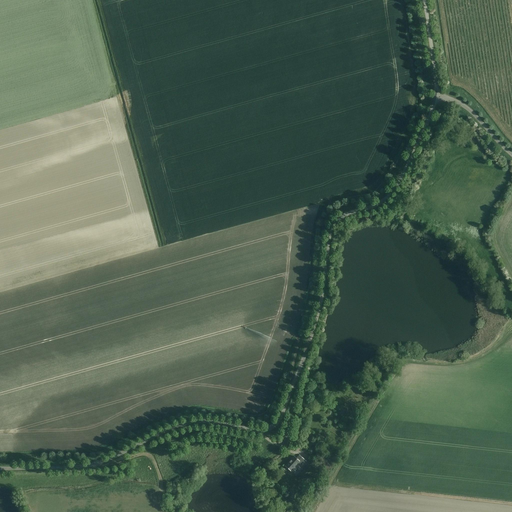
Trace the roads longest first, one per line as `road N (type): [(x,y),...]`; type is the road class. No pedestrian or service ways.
road 1 (unclassified): [(0,468),(95,464),(181,424),(272,426),(313,328),(331,228),(394,189),(436,94)]
road 2 (track): [(511,503),(385,489)]
